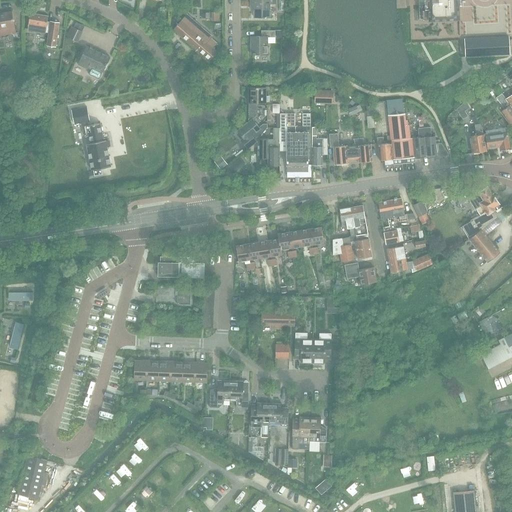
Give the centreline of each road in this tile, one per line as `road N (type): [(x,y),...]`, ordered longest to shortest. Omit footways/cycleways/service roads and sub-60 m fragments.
road 1 (unclassified): [(186,124),(155,50),(134,28),(73,0)]
road 2 (unclassified): [(186,124),(221,116),(234,101),(233,0)]
road 3 (secondary): [(365,185),(511,171)]
road 4 (secondary): [(132,221),(0,240)]
road 5 (residential): [(114,340),(136,243),(132,221)]
